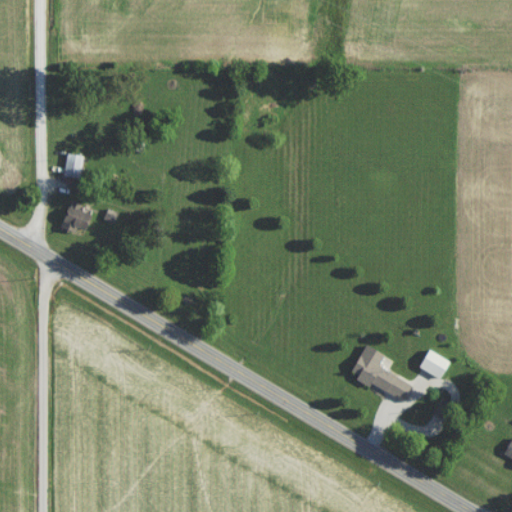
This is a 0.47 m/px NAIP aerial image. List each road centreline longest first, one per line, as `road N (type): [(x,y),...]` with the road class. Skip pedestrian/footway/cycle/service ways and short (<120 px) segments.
road 1 (secondary): [(0,221),(481,511)]
road 2 (residential): [(45,511),(39,0)]
